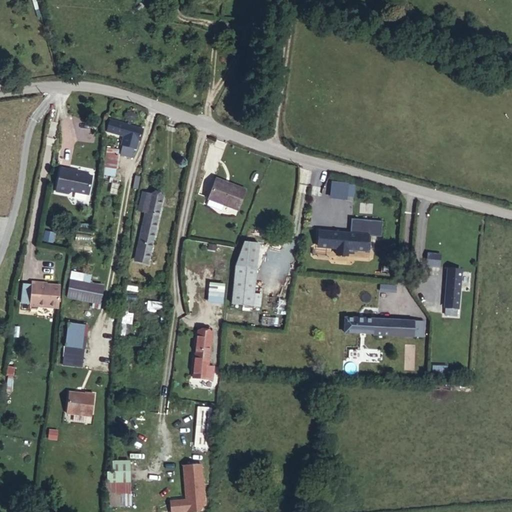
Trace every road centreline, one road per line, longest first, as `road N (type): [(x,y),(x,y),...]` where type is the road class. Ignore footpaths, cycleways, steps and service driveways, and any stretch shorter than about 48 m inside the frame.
road 1 (unclassified): [(511,214),(265,149),(113,88),(75,82),(0,90)]
road 2 (unknown): [(162,442),(181,312),(220,305)]
road 3 (unknown): [(289,0),(265,149)]
